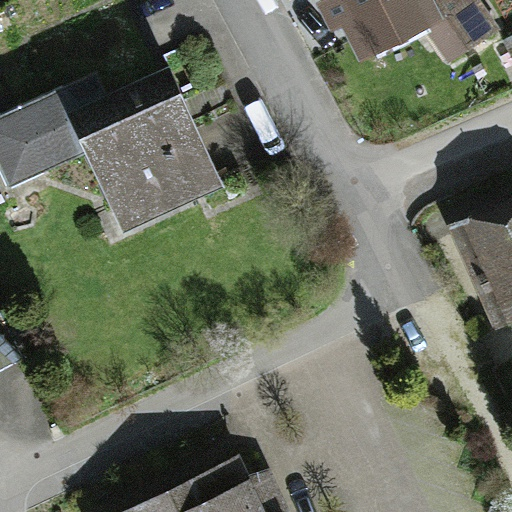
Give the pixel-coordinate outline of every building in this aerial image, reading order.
[(339,0),(365,52),(441,14),(460,49),(489,34),(471,0),(436,0),(428,4),(425,0),(339,0)] [(88,151),(115,211),(167,187),(173,199),(210,182),(188,131),(175,104),(184,100),(170,70),(108,98),(95,70),(12,108),(41,172),(88,151)] [(498,313),(511,306),(511,205),(460,229),(498,313)] [(0,311),(0,370),(24,358),(0,311)] [(247,495),(247,493),(239,476),(237,474),(236,473),(234,471),(232,470),(229,469),(227,469),(224,469),(222,469),(220,470),(131,511),(247,511),(244,505),(245,504),(246,503),(247,501),(247,500),(248,498),(248,496),(247,495)]
